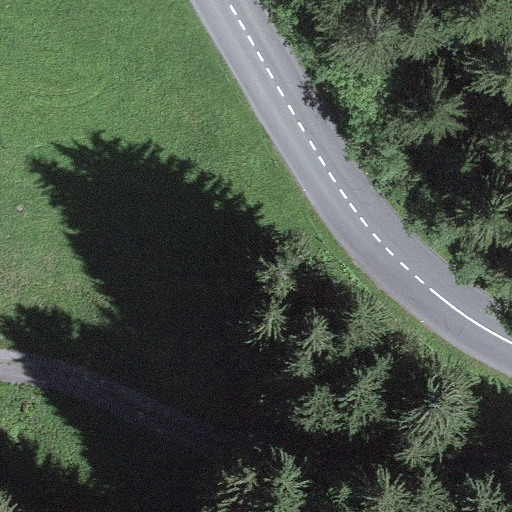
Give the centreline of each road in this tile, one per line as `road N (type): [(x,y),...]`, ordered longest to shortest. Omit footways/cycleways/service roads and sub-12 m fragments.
road 1 (track): [(511,447),(314,433),(123,397),(0,355)]
road 2 (tertiary): [(229,0),(354,209),(412,273),(511,340)]
